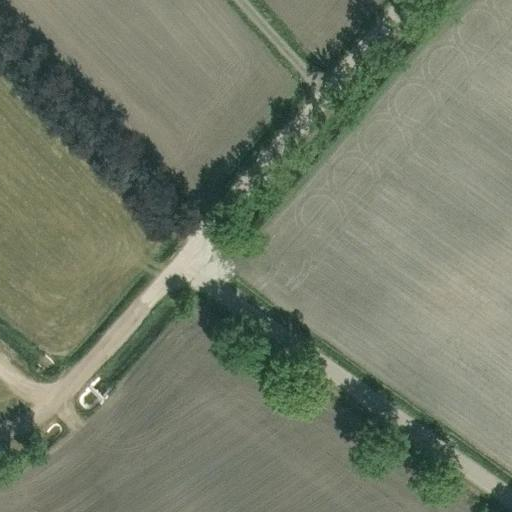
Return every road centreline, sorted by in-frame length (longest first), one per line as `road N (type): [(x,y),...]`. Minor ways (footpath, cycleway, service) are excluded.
road 1 (unclassified): [(511,499),(184,263),(410,0)]
road 2 (track): [(204,241),(0,34)]
road 3 (track): [(0,433),(50,404),(184,263)]
road 4 (track): [(241,0),(326,97)]
